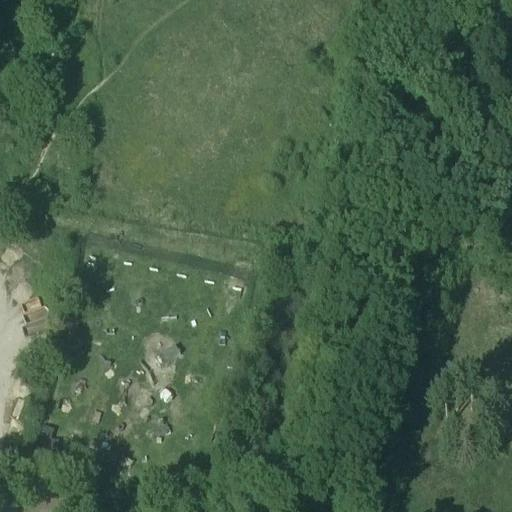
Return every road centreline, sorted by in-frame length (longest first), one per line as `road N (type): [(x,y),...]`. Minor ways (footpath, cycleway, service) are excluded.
road 1 (track): [(0,207),(110,233),(180,228),(224,242)]
road 2 (track): [(180,228),(127,436)]
